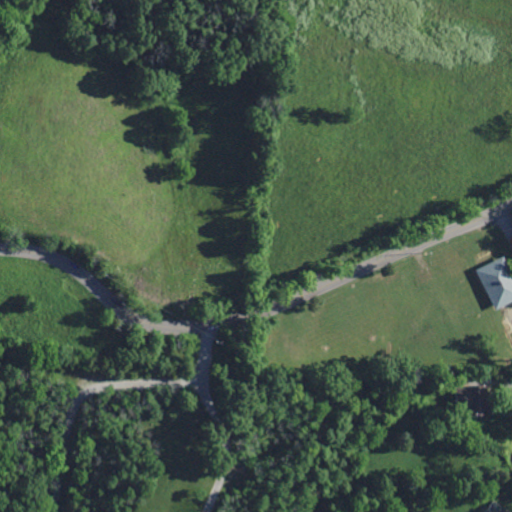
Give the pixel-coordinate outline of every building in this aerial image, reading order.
[(497,260),(503,257),(511,275),(511,301),(493,311),(474,271),(481,268),(475,255),(491,247),(497,260)] [(404,284),(398,270),(409,265),(411,268),(416,278),(404,284)] [(486,400),(489,400),(490,415),(465,417),(465,409),(456,409),(454,388),(476,386),(485,385),(486,400)] [(452,428),(435,419),(438,413),(456,421),(452,428)] [(482,511),(492,501),(506,511),(482,511)]
